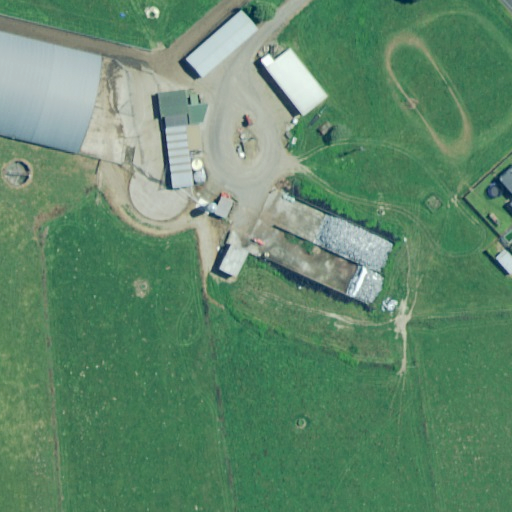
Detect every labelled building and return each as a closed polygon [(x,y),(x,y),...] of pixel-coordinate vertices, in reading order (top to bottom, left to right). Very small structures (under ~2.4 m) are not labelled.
[(256,31),(239,12),(184,60),(201,79),(256,31)] [(85,59),(0,36),(0,132),(61,148),(85,59)] [(287,102),(299,118),(325,97),(289,50),(262,71),(278,91),(287,102)] [(187,131),(187,126),(200,124),(204,105),(186,107),(184,91),(156,94),(159,118),(163,118),(171,189),(191,187),(187,151),(200,150),(198,130),(187,131)] [(287,102),(278,91),(268,98),(277,110),(287,102)] [(201,160),(190,161),(193,183),(204,182),(201,160)] [(511,167),(498,181),(511,196),(511,201),(508,205),(511,209),(511,246),(510,248),(511,251),(511,167)] [(232,201),(221,196),(213,214),(224,219),(232,201)] [(246,253),(228,245),(217,270),(234,278),(246,253)] [(511,273),(511,259),(503,251),(495,260),(510,275),(511,273)] [(470,295),(462,300),(470,312),(477,307),(470,295)]
